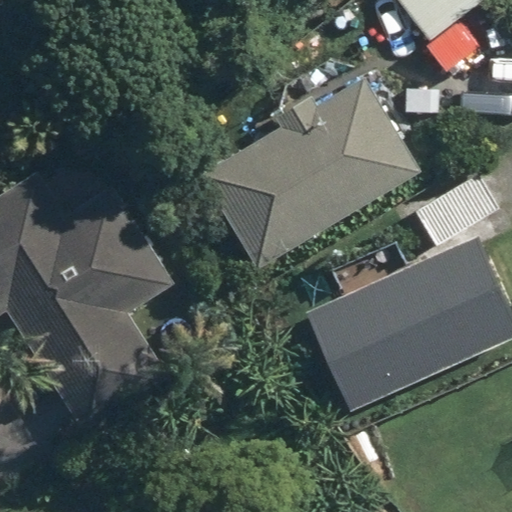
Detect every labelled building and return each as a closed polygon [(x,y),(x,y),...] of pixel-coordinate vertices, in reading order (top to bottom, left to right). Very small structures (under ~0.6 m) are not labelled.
[(481,0),(400,0),(431,39),(481,0)] [(202,173),(260,268),(423,169),(365,75),(202,173)] [(511,155),(417,208),(439,247),(511,206),(511,155)] [(0,310),(8,305),(87,434),(172,382),(128,311),(175,282),(114,183),(67,212),(42,170),(0,195),(0,310)] [(511,288),(488,233),(309,312),(354,413),(511,343),(511,288)]
